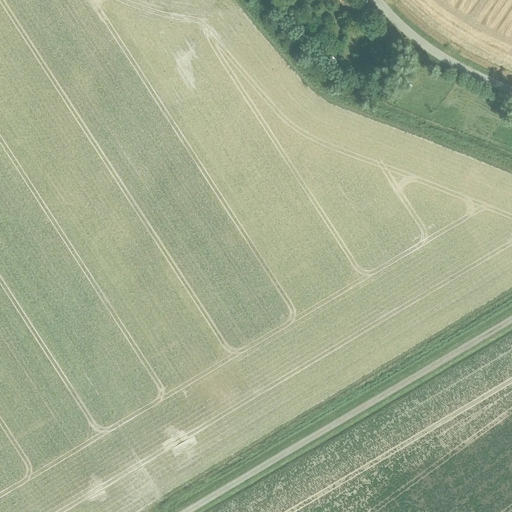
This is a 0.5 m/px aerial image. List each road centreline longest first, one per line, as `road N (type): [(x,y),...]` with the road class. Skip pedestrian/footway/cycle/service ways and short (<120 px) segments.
road 1 (track): [(185,511),(511,318)]
road 2 (tertiary): [(511,89),(417,42),(375,0)]
